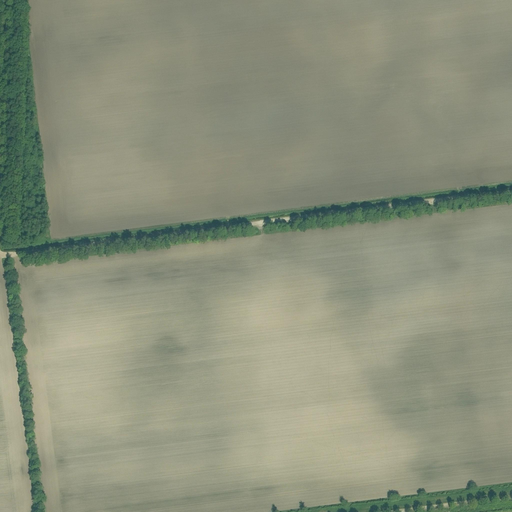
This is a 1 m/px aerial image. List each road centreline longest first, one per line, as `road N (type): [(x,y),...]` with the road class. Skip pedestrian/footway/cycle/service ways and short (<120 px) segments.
road 1 (track): [(511,192),(0,253)]
road 2 (track): [(0,148),(7,0)]
